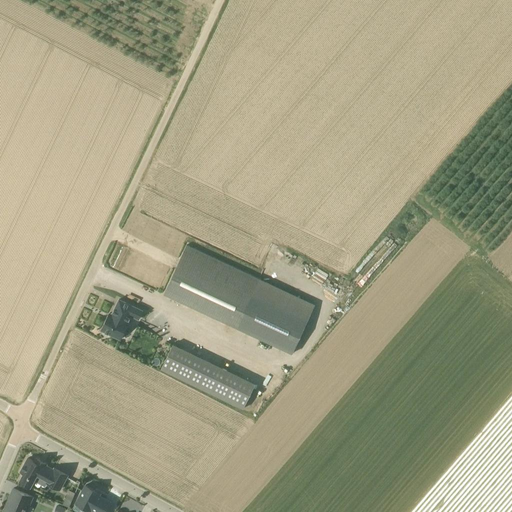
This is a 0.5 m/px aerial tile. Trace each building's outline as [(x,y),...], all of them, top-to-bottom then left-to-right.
[(164,293),(292,353),(315,305),(187,245),(164,293)] [(119,299),(112,314),(110,313),(101,330),(104,332),(103,333),(109,336),(110,335),(120,340),(129,322),(128,322),(131,315),(139,319),(143,311),(119,299)] [(255,384),(173,344),(161,369),(243,409),(255,384)] [(46,465),(47,464),(36,458),(34,461),(28,458),(21,472),(24,474),(20,481),(30,486),(37,474),(48,480),(47,483),(60,489),(67,475),(55,468),(54,470),(46,465)] [(100,493),(86,485),(76,503),(91,511),(92,509),(97,511),(105,511),(111,502),(99,495),(100,493)] [(26,511),(33,497),(13,488),(3,511),(26,511)] [(69,490),(63,504),(69,507),(75,493),(69,490)]
